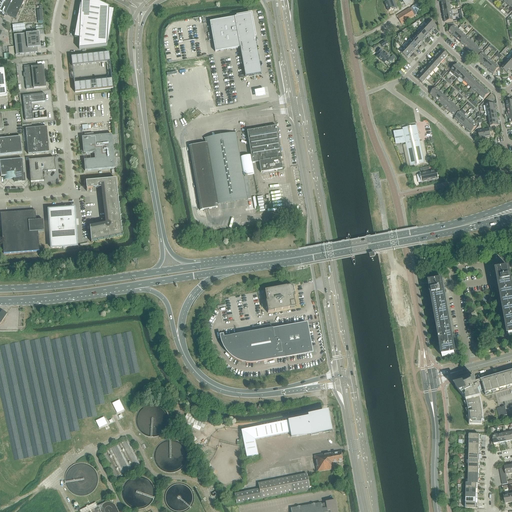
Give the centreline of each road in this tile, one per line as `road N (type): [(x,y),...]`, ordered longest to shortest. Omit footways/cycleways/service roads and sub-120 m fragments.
road 1 (unclassified): [(428,378),(396,196),(368,125),(345,0)]
road 2 (trunk): [(511,205),(418,231),(200,265)]
road 3 (trunk): [(229,270),(511,217)]
road 4 (secondary): [(351,376),(303,102)]
road 5 (secondary): [(293,104),(341,374)]
road 6 (unclassified): [(62,0),(57,34),(69,191),(0,196)]
road 7 (trunk): [(149,273),(0,289)]
road 8 (trunk): [(163,240),(138,93)]
road 9 (secondary): [(375,511),(351,376)]
road 10 (trunk): [(0,300),(133,285)]
road 11 (secondary): [(438,511),(428,378)]
road 12 (secondary): [(343,384),(367,511)]
